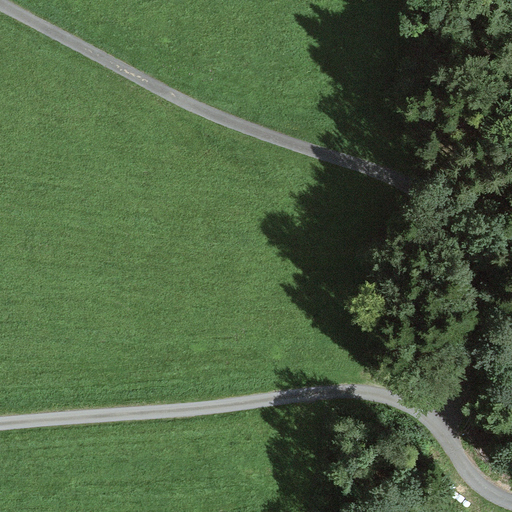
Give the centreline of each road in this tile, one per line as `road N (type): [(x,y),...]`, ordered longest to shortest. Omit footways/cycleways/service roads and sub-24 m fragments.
road 1 (track): [(4,0),(248,120),(408,179),(495,278),(453,387)]
road 2 (track): [(453,387),(0,423)]
road 3 (track): [(453,387),(449,432),(477,482),(511,501)]
